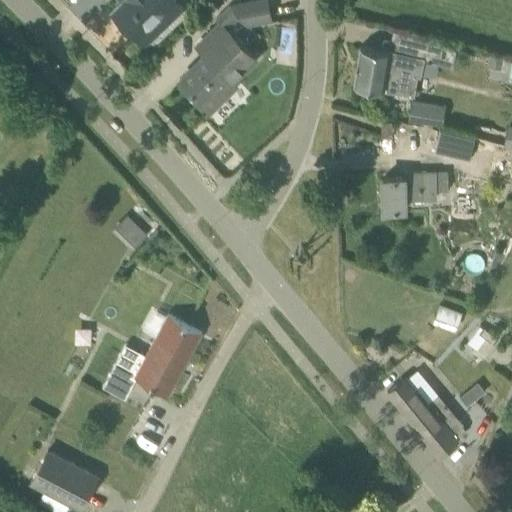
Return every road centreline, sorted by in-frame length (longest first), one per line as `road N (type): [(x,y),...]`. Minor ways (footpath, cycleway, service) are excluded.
road 1 (tertiary): [(462,511),(237,240)]
road 2 (tertiary): [(237,240),(13,0)]
road 3 (tertiary): [(237,240),(275,195),(303,135),(315,60),(313,0)]
road 4 (track): [(148,511),(254,310)]
